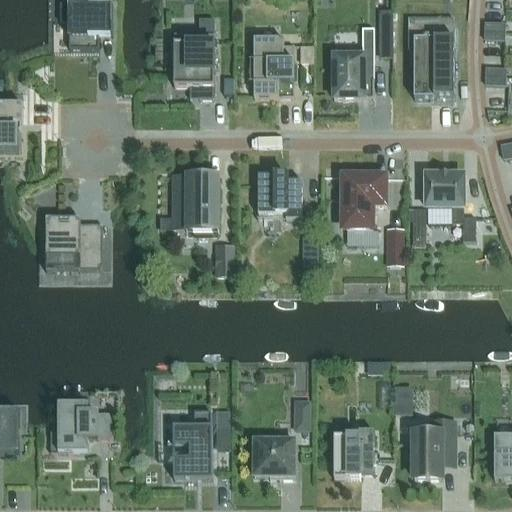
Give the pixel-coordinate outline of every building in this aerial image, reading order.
[(111,35),(111,41),(112,41),(112,8),(89,8),(69,8),(61,8),(61,25),(69,25),(69,54),(99,54),(99,35),(111,35)] [(190,91),(190,101),(192,101),(192,103),(214,103),(214,23),(199,23),(199,39),(174,39),(174,91),(190,91)] [(414,55),(414,103),(455,103),(455,23),(409,23),(408,55),(414,55)] [(393,59),(393,27),(392,27),(381,27),(381,60),(392,59),(393,59)] [(486,28),(485,36),(504,36),(505,28),(486,28)] [(485,36),(485,43),(504,44),(504,36),(485,36)] [(334,102),(334,103),(358,103),(363,103),(363,92),(363,74),(374,74),(374,42),(362,42),(362,61),(334,61),(334,62),(335,102),(334,102)] [(254,103),(294,103),(294,51),(284,51),(284,43),(254,44),(254,103)] [(301,49),(302,67),(315,67),(315,49),(301,49)] [(487,73),(487,81),(505,82),(506,74),(487,73)] [(487,81),(486,89),(505,90),(505,82),(487,81)] [(23,108),(0,108),(0,156),(19,157),(19,132),(13,133),(13,126),(23,126),(23,108)] [(511,148),(502,150),(505,163),(511,162),(511,148)] [(219,236),(219,213),(219,180),(187,180),(187,236),(219,236)] [(302,225),(303,186),(288,185),(288,180),(277,180),(258,180),(258,219),(286,219),(286,225),(302,225)] [(373,235),(373,211),(386,211),(386,180),(385,180),(385,184),(367,184),(367,180),(343,180),(342,219),(341,219),(341,222),(342,222),(342,224),(354,235),(373,235)] [(464,180),(427,180),(427,212),(452,212),(452,230),(463,230),(463,246),(476,246),(476,222),(464,222),(464,212),(464,180)] [(103,275),(102,229),(81,229),(81,223),(47,223),(47,276),(81,276),(81,275),(103,275)] [(388,232),(388,258),(404,258),(404,233),(388,232)] [(304,242),(304,254),(318,254),(318,242),(304,242)] [(229,284),(229,251),(210,251),(210,284),(229,284)] [(390,366),(382,367),(382,376),(390,375),(390,366)] [(398,418),(416,418),(415,391),(397,391),(398,418)] [(58,407),(58,457),(73,457),(73,456),(88,456),(88,443),(112,443),(112,418),(93,418),(88,418),(88,407),(58,407)] [(0,456),(19,457),(19,414),(0,413),(0,456)] [(174,431),(174,450),(190,450),(190,463),(174,463),(174,484),(212,484),(212,431),(212,416),(194,417),(194,431),(174,431)] [(296,418),(295,434),(310,434),(310,418),(296,418)] [(229,419),(217,419),(217,432),(217,450),(230,450),(230,432),(229,419)] [(414,439),(414,484),(442,484),(442,471),(455,470),(455,457),(454,427),(432,427),(432,439),(422,439),(414,439)] [(359,441),(334,441),(334,484),(351,484),(361,484),(361,478),(374,478),(374,436),(359,436),(359,441)] [(511,439),(494,440),(494,484),(511,483),(511,439)] [(270,484),(295,484),(295,446),(278,446),(278,440),(258,440),(258,445),(255,445),(255,481),(270,482),(270,484)]
